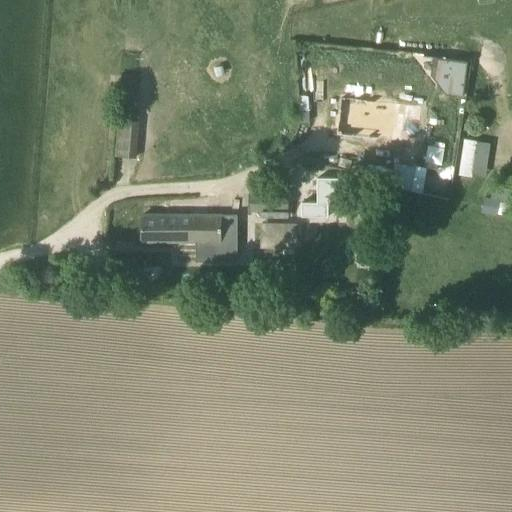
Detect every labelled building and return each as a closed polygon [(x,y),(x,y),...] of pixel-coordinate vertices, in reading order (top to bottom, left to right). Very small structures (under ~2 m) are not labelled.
[(436,58),(434,72),(451,93),(463,95),(468,62),(436,58)] [(338,134),(391,140),(394,104),(342,98),(338,134)] [(111,116),(110,155),(137,155),(138,117),(111,116)] [(468,135),(461,183),(477,185),(484,137),(468,135)] [(300,200),(300,213),(321,213),(321,201),(333,201),(333,178),(312,178),(311,200),(300,200)] [(511,194),(487,192),(485,208),(511,210),(511,194)] [(250,213),(260,213),(260,219),(288,219),(288,194),(280,194),(251,194),(250,213)] [(236,275),(237,254),(237,216),(143,215),(142,242),(198,243),(198,275),(236,275)] [(260,248),(297,248),(297,223),(260,223),(260,248)]
